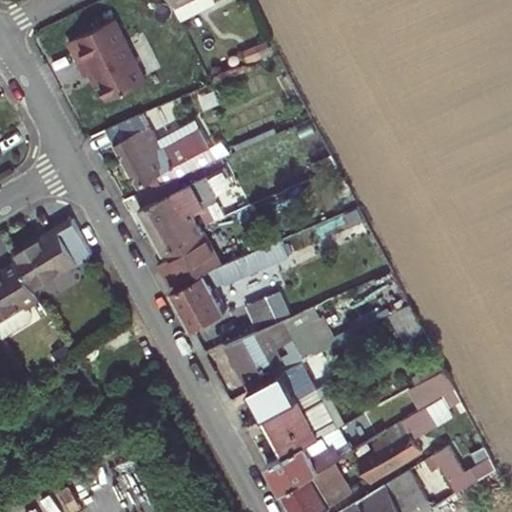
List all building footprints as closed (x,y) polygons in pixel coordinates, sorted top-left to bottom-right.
[(181,7),(199,10),(217,1),(216,0),(187,0),(179,4),(181,7)] [(120,20),(74,43),(91,76),(99,72),(114,101),(151,82),(120,20)] [(202,57),(190,35),(176,41),(188,64),(202,57)] [(213,81),(173,99),(175,105),(216,87),(213,81)] [(143,113),(108,128),(144,192),(167,182),(185,174),(204,166),(219,158),(212,146),(201,127),(164,148),(143,113)] [(226,138),(212,146),(219,158),(233,152),(226,138)] [(210,176),(218,197),(236,189),(228,168),(210,176)] [(210,176),(173,193),(143,206),(158,232),(195,211),(199,208),(218,197),(210,176)] [(173,193),(167,182),(144,192),(137,195),(143,206),(173,193)] [(216,250),(202,226),(195,211),(158,232),(172,258),(160,264),(172,286),(208,270),(235,259),(228,245),(216,250)] [(74,217),(14,253),(18,261),(35,287),(79,261),(94,252),(79,225),(74,217)] [(274,261),(267,245),(235,259),(208,270),(173,289),(194,328),(229,309),(215,284),(225,279),(226,281),(274,261)] [(42,300),(35,287),(18,261),(0,271),(0,329),(3,335),(31,319),(33,311),(30,306),(42,300)] [(280,293),(268,298),(278,321),(290,315),(280,293)] [(267,296),(248,304),(259,329),(278,321),(268,298),(267,296)] [(411,303),(391,313),(406,339),(425,329),(411,303)] [(319,315),(313,305),(304,309),(309,320),(319,315)] [(306,358),(322,351),(325,349),(321,341),(309,320),(304,309),(290,315),(278,321),(259,329),(226,343),(251,389),(289,368),(278,347),(295,337),(306,358)] [(325,349),(339,342),(334,334),(321,341),(325,349)] [(56,357),(70,347),(63,337),(49,347),(56,357)] [(289,368),(251,389),(265,415),(315,388),(319,386),(311,369),(327,361),(322,351),(306,358),(289,368)] [(443,362),(415,377),(418,383),(446,368),(443,362)] [(446,368),(418,383),(412,387),(424,406),(428,403),(456,387),(446,368)] [(319,386),(315,388),(332,421),(317,429),(321,435),(336,427),(340,425),(345,422),(324,383),(319,386)] [(434,412),(460,395),(456,387),(428,403),(434,412)] [(265,415),(286,454),(321,435),(317,429),(332,421),(315,388),(265,415)] [(388,427),(421,407),(417,400),(372,428),(376,435),(388,427)] [(434,412),(428,403),(424,406),(421,407),(388,427),(391,432),(373,442),(378,450),(360,460),(371,479),(423,447),(410,427),(434,412)] [(340,425),(336,427),(345,444),(349,441),(340,425)] [(286,454),(268,464),(283,491),(316,471),(335,461),(354,449),(376,435),(372,428),(349,441),(345,444),(336,427),(321,435),(286,454)] [(464,468),(448,443),(434,451),(458,490),(479,477),(471,464),(464,468)] [(354,449),(335,461),(352,491),(371,479),(360,460),(354,449)] [(352,491),(335,461),(316,471),(283,491),(294,511),(317,511),(334,501),(352,491)] [(430,498),(410,467),(377,487),(337,511),(422,511),(458,490),(454,483),(430,498)]
